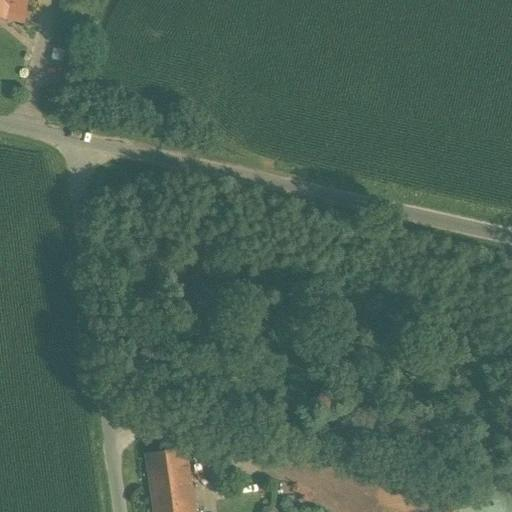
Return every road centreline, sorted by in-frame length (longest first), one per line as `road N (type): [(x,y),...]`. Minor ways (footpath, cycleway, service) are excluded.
road 1 (unclassified): [(64,130),(511,235)]
road 2 (unclassified): [(64,130),(119,511)]
